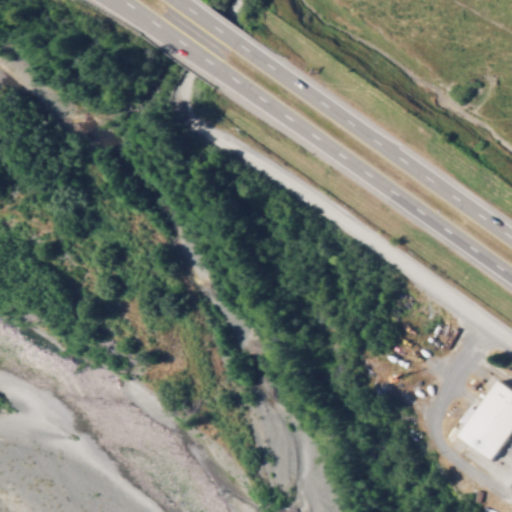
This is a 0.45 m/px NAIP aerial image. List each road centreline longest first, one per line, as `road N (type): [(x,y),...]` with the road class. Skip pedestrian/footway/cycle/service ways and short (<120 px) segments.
road 1 (residential): [(241,0),(184,76),(186,113),(511,337)]
road 2 (motorway): [(219,69),(511,275)]
road 3 (motorway): [(511,237),(237,42)]
